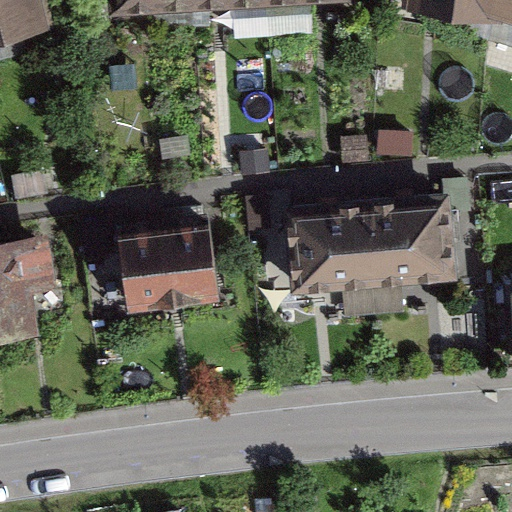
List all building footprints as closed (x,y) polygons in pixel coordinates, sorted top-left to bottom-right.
[(182,0),(104,0),(106,19),(184,13),(182,0)] [(255,0),(182,0),(184,13),(256,8),(255,0)] [(328,0),(255,0),(256,8),(329,4),(328,0)] [(499,0),(432,0),(430,16),(495,28),(494,20),(499,0)] [(511,0),(499,0),(494,20),(511,25),(511,0)] [(447,279),(439,197),(364,204),(371,286),(447,279)] [(371,286),(364,204),(295,210),(302,292),(371,286)] [(210,299),(199,212),(111,223),(122,310),(210,299)] [(0,242),(0,330),(15,328),(9,290),(34,286),(26,237),(0,242)] [(511,292),(496,294),(504,376),(511,375),(511,292)]
